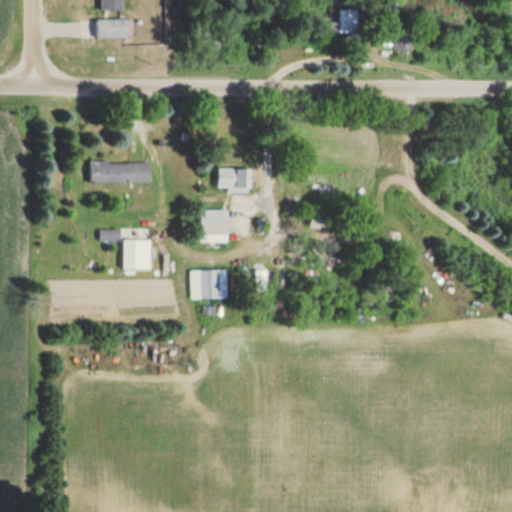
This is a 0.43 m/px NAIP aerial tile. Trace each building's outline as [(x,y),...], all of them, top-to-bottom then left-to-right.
[(98,0),(99,10),(121,10),(121,0),(98,0)] [(355,27),(353,17),(332,21),(335,32),(355,27)] [(126,38),(126,19),(96,19),(96,38),(126,38)] [(393,49),(414,49),(414,28),(393,28),(393,49)] [(150,162),(88,162),(88,183),(150,183),(150,162)] [(216,190),(250,190),(250,169),(216,169),(216,190)] [(228,243),(228,210),(200,210),(200,243),(228,243)] [(99,241),(120,241),(120,230),(99,230),(99,241)] [(151,271),(150,241),(123,241),(123,271),(151,271)] [(219,271),(199,271),(199,300),(219,300),(219,271)]
